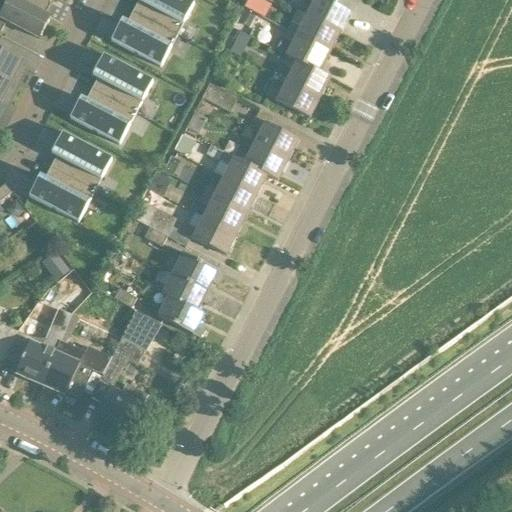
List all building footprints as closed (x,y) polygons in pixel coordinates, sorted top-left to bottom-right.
[(50,19),(45,16),(13,0),(9,0),(4,11),(0,9),(0,34),(6,24),(39,41),(50,19)] [(60,0),(13,0),(45,16),(50,5),(49,5),(51,0),(59,4),(60,0)] [(183,0),(133,0),(138,3),(132,15),(176,39),(194,5),(183,0)] [(267,9),(250,0),(248,0),(244,8),(262,18),(267,9)] [(307,17),(341,34),(351,14),(323,0),(304,0),(303,2),(313,7),(307,17)] [(226,11),(235,16),(239,9),(229,4),(226,11)] [(238,24),(249,30),(255,18),(243,12),(238,24)] [(132,15),(127,25),(122,22),(119,27),(111,43),(160,69),(176,39),(132,15)] [(331,55),(341,34),(307,17),(301,29),(292,24),(287,33),(331,55)] [(320,75),(331,55),(287,33),(283,41),(292,46),(287,58),(320,75)] [(0,52),(0,77),(15,86),(24,69),(20,67),(22,63),(0,52)] [(103,57),(95,73),(92,78),(97,81),(91,93),(135,117),(153,83),(103,57)] [(330,80),(320,75),(287,58),(283,67),(293,72),(287,84),(320,100),(330,80)] [(7,102),(15,86),(0,77),(0,103),(1,104),(3,100),(7,102)] [(310,121),(320,100),(287,84),(282,95),(272,90),(267,99),(310,121)] [(231,116),(239,101),(210,86),(202,100),(231,116)] [(86,102),(81,100),(78,105),(70,121),(119,147),(135,117),(91,93),(86,102)] [(199,135),(206,121),(195,115),(187,129),(199,135)] [(256,146),(288,163),(299,142),(256,120),(251,129),(262,134),(256,146)] [(62,135),(54,151),(51,156),(56,159),(50,171),(94,195),(112,161),(62,135)] [(189,161),(197,146),(186,140),(178,156),(189,161)] [(278,183),(288,163),(256,146),(249,158),(239,152),(235,160),(235,161),(267,177),(278,183)] [(235,161),(235,160),(225,155),(221,163),(230,168),(224,181),(257,197),(267,177),(235,161)] [(173,178),(181,164),(170,159),(163,173),(173,178)] [(50,171),(45,180),(40,178),(37,183),(29,199),(78,225),(94,195),(50,171)] [(146,192),(163,200),(171,183),(156,174),(146,192)] [(246,218),(257,197),(224,181),(218,191),(209,186),(204,196),(246,218)] [(0,205),(12,196),(5,188),(0,191),(0,205)] [(236,238),(246,218),(204,196),(200,203),(209,208),(203,221),(236,238)] [(23,213),(15,203),(4,212),(9,218),(16,218),(23,213)] [(176,221),(158,211),(140,203),(132,220),(150,229),(156,232),(162,235),(167,238),(176,221)] [(226,258),(236,238),(203,221),(197,231),(188,226),(183,236),(226,258)] [(145,240),(150,243),(156,232),(150,229),(145,240)] [(150,243),(156,246),(162,235),(156,232),(150,243)] [(162,235),(156,246),(162,249),(167,238),(162,235)] [(173,275),(208,293),(212,285),(218,288),(224,277),(183,255),(173,275)] [(62,264),(49,274),(56,283),(70,273),(62,264)] [(214,297),(208,293),(173,275),(162,296),(169,299),(169,298),(198,313),(202,305),(208,308),(214,297)] [(120,291),(114,301),(120,304),(125,294),(120,291)] [(125,307),(131,297),(125,294),(120,304),(125,307)] [(137,300),(131,297),(125,307),(131,311),(137,300)] [(204,316),(198,313),(169,298),(169,299),(158,319),(200,340),(206,329),(199,326),(204,316)] [(41,387),(60,344),(72,318),(59,312),(42,350),(30,345),(32,340),(17,334),(14,337),(5,359),(5,360),(20,366),(16,376),(41,387)] [(14,337),(17,334),(0,326),(0,361),(4,363),(5,360),(5,359),(14,337)] [(102,378),(92,401),(104,408),(98,418),(127,435),(145,403),(144,398),(130,391),(125,392),(122,398),(112,392),(128,363),(138,367),(145,351),(120,341),(112,360),(102,378)] [(102,378),(112,360),(88,350),(85,355),(60,344),(41,387),(66,398),(67,396),(78,401),(91,373),(102,378)] [(155,443),(166,442),(166,437),(167,437),(172,426),(166,416),(154,416),(148,427),(155,437),(155,443)]
